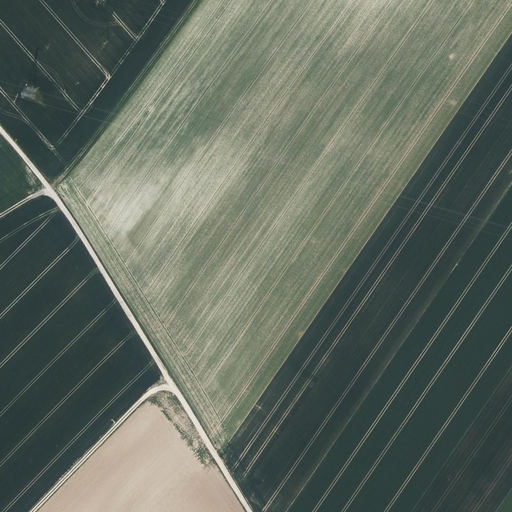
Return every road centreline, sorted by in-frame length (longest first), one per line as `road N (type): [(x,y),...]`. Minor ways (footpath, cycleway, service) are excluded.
road 1 (track): [(0,130),(47,186),(249,511)]
road 2 (track): [(191,0),(70,165),(0,215)]
road 3 (track): [(168,378),(33,511)]
